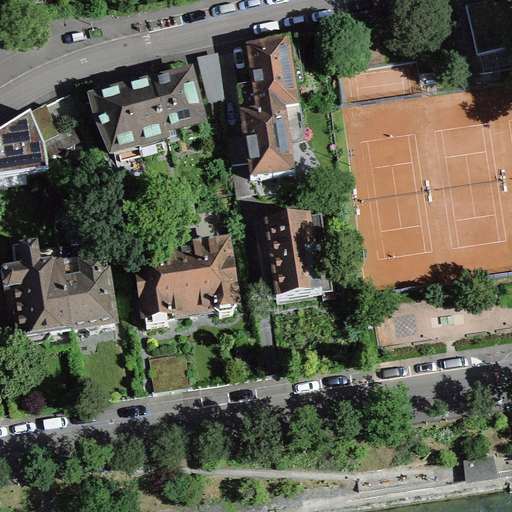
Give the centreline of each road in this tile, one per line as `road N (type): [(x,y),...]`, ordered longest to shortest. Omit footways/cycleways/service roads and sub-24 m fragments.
road 1 (residential): [(0,449),(511,372)]
road 2 (residential): [(325,0),(152,42)]
road 3 (residential): [(152,42),(69,65),(0,103)]
